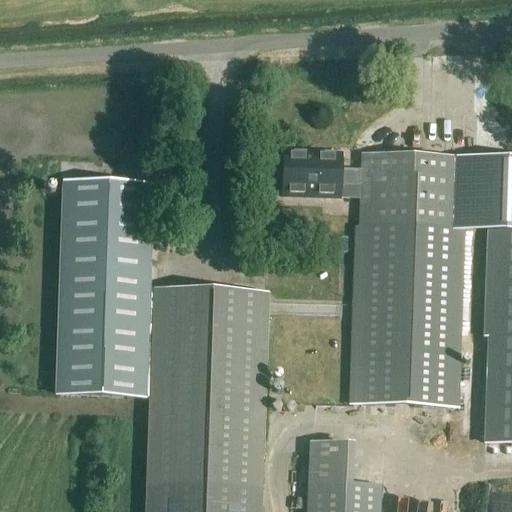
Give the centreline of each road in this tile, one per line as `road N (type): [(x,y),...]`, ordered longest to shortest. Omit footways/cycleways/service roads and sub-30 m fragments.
road 1 (unclassified): [(0,62),(511,28)]
road 2 (unknown): [(511,463),(378,434),(317,425),(293,430),(274,469),(277,511)]
